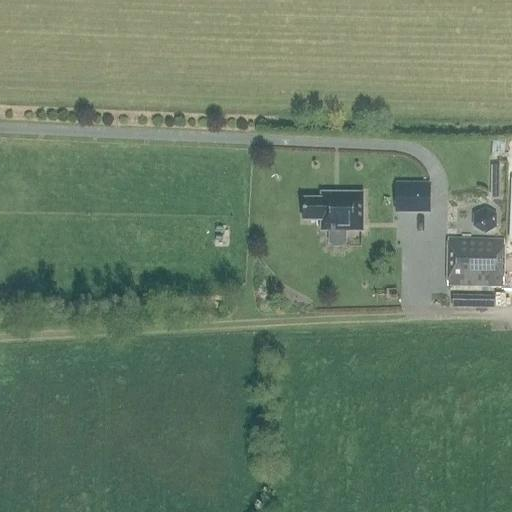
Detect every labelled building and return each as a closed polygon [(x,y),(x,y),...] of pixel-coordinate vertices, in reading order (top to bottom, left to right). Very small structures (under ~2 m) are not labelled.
[(397,186),(396,212),(429,212),(429,186),(397,186)] [(345,232),(362,232),(362,194),(321,194),(321,200),(303,200),(303,221),(321,221),(321,232),(328,232),(328,245),(332,248),(342,248),(345,245),(345,232)] [(496,211),(475,211),(475,230),(496,231),(496,211)] [(447,238),(446,287),(504,289),(506,240),(447,238)] [(494,306),(494,291),(454,290),(454,305),(494,306)]
